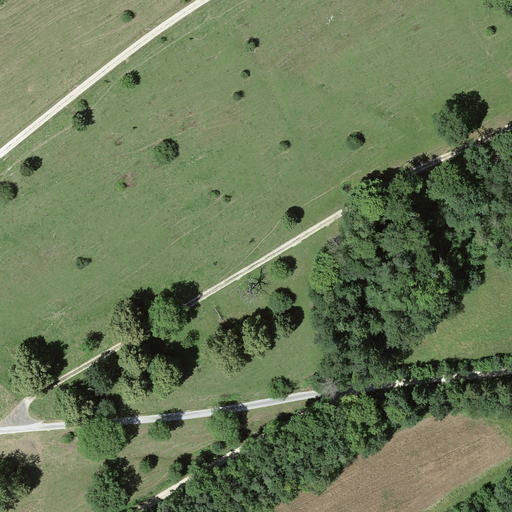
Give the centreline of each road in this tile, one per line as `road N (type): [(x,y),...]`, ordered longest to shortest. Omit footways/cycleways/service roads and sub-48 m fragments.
road 1 (track): [(18,429),(26,402),(71,374),(332,218),(511,126)]
road 2 (track): [(346,390),(189,415),(0,431)]
road 3 (track): [(0,154),(205,0)]
road 4 (track): [(346,390),(133,511)]
road 5 (track): [(511,369),(346,390)]
